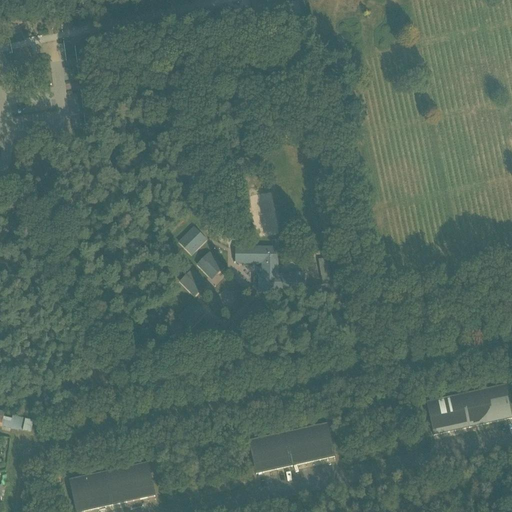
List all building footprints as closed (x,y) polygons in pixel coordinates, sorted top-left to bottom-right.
[(253,12),(258,34),(268,32),(266,21),(290,16),(291,22),(300,20),(297,4),(288,6),(288,7),(264,12),(264,9),(253,12)] [(294,62),(257,70),(261,87),(298,79),(294,62)] [(196,239),(190,232),(178,244),(192,257),(207,241),(200,235),(196,239)] [(258,294),(290,294),(290,295),(303,295),(303,293),(305,293),(305,277),(303,277),(303,275),(290,275),(290,276),(278,276),(278,268),(278,249),(236,249),(236,265),(262,265),(262,276),(258,276),(258,294)] [(197,266),(208,278),(215,272),(218,275),(225,269),(210,253),(197,266)] [(323,285),(332,284),(327,259),(318,260),(323,285)] [(192,271),(179,284),(194,299),(201,292),(198,289),(204,283),(192,271)] [(332,284),(307,289),(309,298),(334,294),(332,284)] [(225,296),(228,304),(235,301),(231,290),(224,293),(225,296)] [(194,302),(178,318),(191,331),(203,319),(197,312),(200,309),(194,302)] [(260,330),(273,318),(257,302),(251,308),(254,312),(248,318),(260,330)] [(234,326),(227,332),(242,348),(256,335),(243,322),(237,329),(234,326)] [(207,323),(195,335),(209,348),(224,333),(217,326),(214,329),(207,323)] [(432,427),(434,432),(435,437),(511,420),(511,415),(511,410),(511,409),(508,399),(509,399),(509,398),(508,398),(506,388),(428,405),(430,416),(429,416),(430,416),(432,426),(432,427)] [(0,417),(0,428),(2,429),(2,427),(10,429),(11,425),(11,424),(11,423),(3,421),(4,418),(0,417)] [(333,448),(331,438),(331,437),(328,426),(250,443),(252,454),(252,455),(255,465),(254,465),(254,466),(255,466),(257,476),(335,459),(333,448)] [(75,505),(76,511),(92,511),(156,498),(154,487),(151,477),(152,477),(152,476),(151,476),(149,465),(70,483),(73,493),(72,494),(73,494),(75,504),(75,505)]
